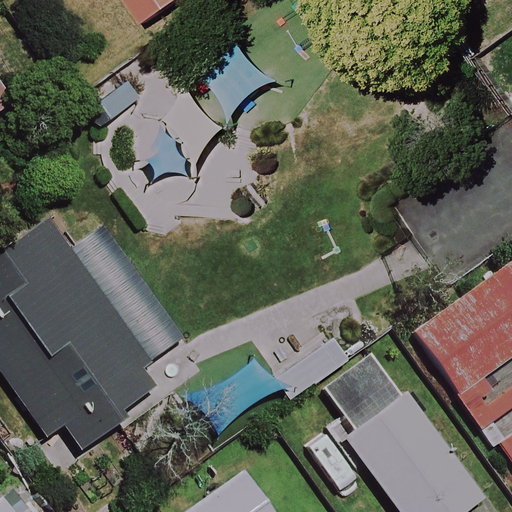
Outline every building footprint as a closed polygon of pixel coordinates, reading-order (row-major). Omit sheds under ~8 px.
[(181,0),(126,0),(146,26),(181,0)] [(146,368),(174,347),(91,231),(63,252),(39,220),(0,248),(0,379),(40,435),(53,426),(73,453),(121,419),(116,413),(157,383),(146,368)] [(477,432),(511,407),(511,382),(489,399),(476,380),(511,353),(511,260),(408,335),(477,432)] [(338,366),(319,341),(269,379),(289,404),(338,366)] [(462,511),(478,500),(365,355),(316,393),(341,426),(331,434),(391,511),(462,511)] [(271,392),(252,363),(201,397),(220,425),(271,392)] [(511,475),(511,426),(488,443),(511,475)] [(265,511),(238,474),(185,511),(265,511)] [(6,509),(0,500),(0,511),(42,511),(28,493),(6,509)]
